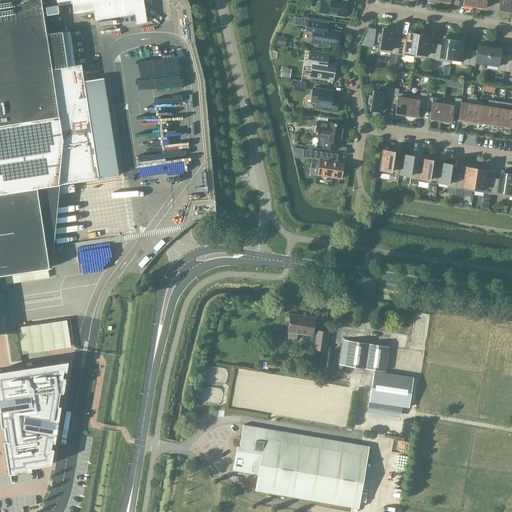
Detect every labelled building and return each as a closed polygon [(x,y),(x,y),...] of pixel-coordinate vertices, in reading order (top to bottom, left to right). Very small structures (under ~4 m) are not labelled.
[(0,0),(0,275),(49,268),(48,264),(47,256),(46,248),(37,189),(37,188),(98,179),(81,64),(67,66),(67,64),(62,31),(46,33),(42,8),(58,5),(57,0),(0,0)] [(71,0),(72,3),(74,13),(93,10),(95,20),(135,14),(136,24),(146,22),(143,0),(71,0)] [(346,5),(347,1),(338,0),(320,0),(320,1),(318,1),(316,2),(315,6),(317,8),(319,9),(318,12),(344,17),(345,13),(347,12),(347,7),(346,5)] [(485,0),(474,0),(473,7),(484,8),(485,0)] [(509,12),(510,0),(499,0),(498,10),(509,12)] [(210,121),(197,14),(177,16),(181,48),(179,48),(187,108),(184,109),(186,121),(200,120),(200,122),(210,121)] [(339,31),(327,29),(328,23),(316,21),(307,20),(305,30),(312,32),(311,43),(318,44),(318,46),(327,47),(327,45),(337,47),(339,31)] [(397,54),(399,40),(393,40),(394,30),(392,30),(392,28),(384,26),(384,29),(382,28),(381,33),(378,33),(377,42),(380,43),(378,51),(397,54)] [(372,47),(375,29),(368,28),(360,45),(372,47)] [(414,57),(418,34),(416,34),(416,32),(409,30),(409,33),(407,32),(406,39),(399,38),(399,40),(397,54),(414,57)] [(147,95),(166,94),(163,61),(165,60),(164,46),(165,46),(163,31),(117,34),(118,45),(123,44),(125,65),(136,64),(138,83),(146,82),(147,95)] [(432,60),(434,46),(428,45),(429,36),(427,36),(428,33),(420,32),(420,34),(418,34),(414,57),(432,60)] [(287,37),(277,36),(276,44),(285,45),(287,37)] [(441,47),(434,46),(432,60),(450,62),(451,59),(454,40),(452,39),(452,37),(444,36),(444,38),(442,38),(441,47)] [(465,42),(454,40),(450,62),(451,63),(451,59),(462,61),(461,64),(468,65),(470,52),(464,51),(465,42)] [(491,46),(489,45),(486,64),(497,66),(497,70),(503,71),(505,57),(506,55),(499,54),(500,47),(499,47),(499,43),(491,42),(491,46)] [(486,64),(489,45),(478,44),(476,53),(470,52),(468,65),(474,66),(475,63),(486,64)] [(310,76),(332,80),(335,64),(327,62),(328,55),(309,53),(307,65),(312,66),(310,76)] [(511,72),(511,57),(511,58),(505,57),(503,71),(511,72)] [(369,75),(370,68),(361,66),(360,74),(369,75)] [(291,69),(282,68),(280,77),(290,78),(291,69)] [(498,78),(505,79),(506,71),(499,70),(498,78)] [(390,100),(392,88),(385,87),(384,92),(373,90),(372,95),(369,95),(367,104),(370,104),(369,110),(382,111),(383,99),(390,100)] [(310,102),(315,103),(315,109),(336,113),(336,110),(337,110),(339,102),(333,101),(334,98),(331,98),(332,91),(312,88),(310,102)] [(405,115),(409,95),(398,93),(398,89),(392,88),(390,100),(396,101),(394,113),(405,115)] [(425,106),(426,93),(420,92),(420,96),(409,95),(405,115),(416,117),(418,105),(425,106)] [(439,123),(443,100),(444,98),(426,96),(427,93),(426,93),(425,106),(431,107),(429,119),(439,120),(439,123)] [(135,155),(157,155),(158,127),(164,127),(165,95),(160,95),(160,98),(154,98),(154,107),(142,106),(142,115),(132,114),(132,128),(137,128),(136,137),(140,137),(140,144),(135,144),(135,155)] [(468,121),(472,97),(467,96),(466,103),(460,102),(461,98),(458,98),(456,111),(459,111),(457,122),(465,123),(465,120),(468,121)] [(456,111),(458,98),(455,97),(454,102),(443,100),(439,123),(448,124),(449,122),(451,122),(453,110),(456,111)] [(478,125),(482,102),(477,101),(477,98),(472,97),(468,121),(472,121),(471,124),(478,125)] [(489,124),(493,100),(488,100),(486,106),(482,105),(482,102),(478,125),(479,125),(479,122),(489,124)] [(499,126),(502,109),(503,102),(493,100),(489,124),(499,126)] [(510,127),(511,112),(511,103),(503,102),(502,109),(499,126),(510,127)] [(314,137),(320,138),(319,144),(323,145),(322,148),(336,150),(337,143),(341,143),(343,134),(345,134),(346,127),(344,127),(344,125),(326,122),(317,121),(314,137)] [(188,139),(211,139),(212,123),(203,123),(203,133),(188,132),(188,139)] [(394,175),(396,162),(393,161),(394,152),(392,151),(393,148),(385,146),(384,150),(382,150),(379,173),(394,175)] [(337,155),(306,150),(305,157),(319,159),(317,175),(341,179),(343,162),(336,161),(337,155)] [(214,170),(214,152),(190,153),(190,170),(214,170)] [(400,162),(396,162),(394,175),(398,176),(398,174),(410,175),(409,183),(413,184),(413,180),(415,166),(412,165),(413,156),(401,154),(400,162)] [(415,166),(413,184),(416,185),(417,181),(432,184),(435,170),(431,170),(432,160),(430,160),(431,157),(423,156),(422,159),(420,158),(419,167),(415,166)] [(438,171),(435,170),(432,184),(436,184),(437,182),(448,184),(448,187),(455,188),(457,175),(450,174),(452,164),(439,162),(438,171)] [(472,191),(476,169),(474,168),(475,166),(467,165),(467,167),(465,167),(463,176),(457,175),(455,188),(472,191)] [(488,170),(476,169),(472,191),(473,191),(474,188),(484,189),(484,193),(490,194),(492,180),(486,179),(488,170)] [(508,197),(511,174),(509,174),(510,172),(502,170),(502,173),(500,172),(498,181),(492,180),(490,194),(508,197)] [(176,190),(175,204),(195,205),(195,200),(186,200),(186,190),(176,190)] [(61,222),(61,227),(81,224),(80,219),(61,222)] [(106,236),(82,238),(82,245),(68,246),(70,265),(88,263),(87,256),(108,254),(106,236)] [(287,339),(297,340),(298,333),(312,335),(313,334),(317,335),(318,327),(314,326),(315,318),(290,314),(287,331),(288,331),(287,339)] [(73,324),(72,318),(35,324),(36,330),(73,324)] [(9,330),(0,330),(0,346),(1,352),(3,352),(4,358),(12,357),(9,330)] [(325,351),(328,332),(319,331),(316,350),(325,351)] [(384,371),(388,346),(343,339),(339,364),(384,371)] [(0,372),(0,420),(8,471),(9,474),(17,473),(16,470),(22,469),(23,472),(31,470),(31,467),(51,464),(56,435),(55,434),(55,433),(56,433),(58,423),(56,422),(57,421),(58,421),(68,361),(0,372)] [(301,389),(298,413),(345,419),(347,399),(352,400),(355,381),(281,371),(280,377),(277,376),(276,383),(292,385),(291,388),(301,389)] [(408,408),(413,377),(374,371),(369,402),(408,408)] [(237,443),(232,470),(258,474),(255,490),(358,508),(369,447),(243,425),(240,441),(237,443)]
